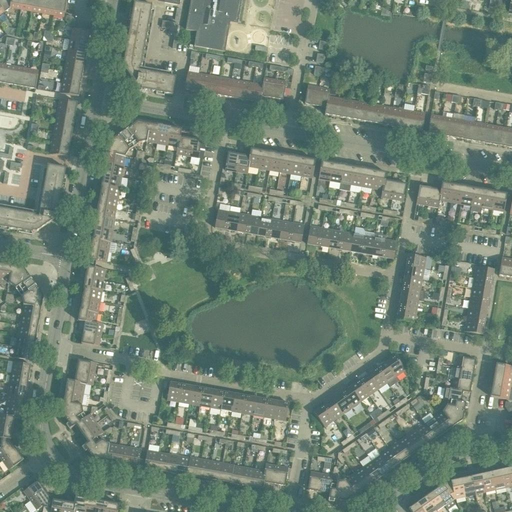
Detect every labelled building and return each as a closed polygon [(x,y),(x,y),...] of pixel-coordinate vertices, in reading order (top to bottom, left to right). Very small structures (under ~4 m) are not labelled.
[(21,10),(22,0),(0,0),(0,6),(6,14),(5,12),(10,9),(21,10)] [(31,12),(33,0),(22,0),(21,10),(31,12)] [(42,14),(44,0),(33,0),(31,12),(42,14)] [(52,16),(55,0),(44,0),(42,14),(52,16)] [(63,18),(66,0),(55,0),(52,16),(63,18)] [(143,0),(179,6),(180,0),(189,0),(191,0),(185,30),(196,32),(194,47),(225,52),(230,23),(237,24),(241,0),(143,0)] [(503,10),(505,0),(458,0),(471,2),(471,0),(489,0),(488,8),(503,10)] [(141,68),(152,6),(134,2),(123,65),(124,65),(124,69),(137,88),(141,88),(140,90),(172,96),(175,77),(139,71),(140,68),(141,68)] [(169,34),(176,35),(178,24),(162,21),(161,28),(169,30),(169,34)] [(88,44),(90,33),(71,29),(69,41),(88,44)] [(86,55),(88,44),(69,41),(67,51),(86,55)] [(84,65),(86,55),(67,51),(66,62),(84,65)] [(82,76),(84,65),(66,62),(64,72),(82,76)] [(13,86),(16,68),(6,66),(2,84),(13,86)] [(24,88),(27,70),(16,68),(13,86),(24,88)] [(35,90),(38,71),(27,70),(24,88),(35,90)] [(80,86),(82,76),(64,72),(62,83),(80,86)] [(195,93),(199,75),(187,73),(184,91),(195,93)] [(206,95),(209,77),(199,75),(195,93),(206,95)] [(217,97),(220,78),(209,77),(206,95),(217,97)] [(227,99),(231,80),(220,78),(217,97),(227,99)] [(271,99),(274,81),(263,79),(262,86),(263,86),(261,97),(271,99)] [(238,100),(241,82),(231,80),(227,99),(238,100)] [(282,101),(286,83),(274,81),(271,99),(282,101)] [(249,102),(252,84),(241,82),(238,100),(249,102)] [(78,97),(80,86),(62,83),(60,94),(78,97)] [(263,86),(262,86),(252,84),(249,102),(260,104),(261,97),(263,86)] [(315,107),(319,88),(307,86),(304,105),(315,107)] [(328,97),(329,97),(330,90),(319,88),(315,107),(325,109),(326,109),(328,97)] [(338,99),(329,97),(328,97),(326,109),(325,109),(324,116),(335,117),(338,99)] [(346,119),(349,101),(338,99),(335,117),(346,119)] [(75,115),(77,104),(59,100),(57,111),(75,115)] [(357,121),(360,103),(349,101),(346,119),(357,121)] [(367,123),(371,104),(360,103),(357,121),(367,123)] [(378,125),(381,106),(371,104),(367,123),(378,125)] [(389,127),(392,108),(381,106),(378,125),(389,127)] [(400,129),(403,110),(392,108),(389,127),(400,129)] [(410,131),(413,112),(403,110),(400,129),(410,131)] [(73,125),(75,115),(57,111),(55,122),(73,125)] [(421,133),(425,114),(413,112),(410,131),(421,133)] [(438,136),(441,117),(430,115),(427,134),(438,136)] [(449,138),(452,119),(441,117),(438,136),(449,138)] [(460,139),(463,121),(452,119),(449,138),(460,139)] [(470,141),(474,123),(463,121),(460,139),(470,141)] [(71,136),(73,125),(55,122),(53,133),(71,136)] [(145,142),(149,124),(137,122),(109,142),(107,153),(125,157),(129,151),(138,144),(145,142)] [(481,143),(484,125),(474,123),(470,141),(481,143)] [(156,144),(159,126),(149,124),(145,142),(156,144)] [(492,145),(495,127),(484,125),(481,143),(492,145)] [(167,146),(170,128),(159,126),(156,144),(167,146)] [(503,147),(506,129),(495,127),(492,145),(503,147)] [(179,137),(180,137),(181,130),(170,128),(167,146),(177,148),(179,137)] [(511,148),(511,129),(506,129),(503,147),(511,148)] [(69,147),(71,136),(53,133),(51,144),(69,147)] [(190,139),(180,137),(179,137),(177,148),(176,155),(187,157),(190,139)] [(198,159),(201,141),(190,139),(187,157),(198,159)] [(67,158),(69,147),(51,144),(49,155),(67,158)] [(0,157),(11,160),(13,148),(9,148),(8,155),(0,153),(0,157)] [(258,170),(261,152),(250,150),(249,157),(250,157),(248,168),(258,170)] [(144,158),(145,153),(136,151),(135,159),(140,160),(141,157),(144,158)] [(269,171),(272,153),(261,152),(258,170),(269,171)] [(123,167),(125,157),(107,153),(105,164),(123,167)] [(236,173),(239,155),(228,153),(225,171),(236,173)] [(279,173),(283,155),(272,153),(269,171),(279,173)] [(248,168),(250,157),(249,157),(239,155),(236,173),(247,175),(248,168)] [(290,175),(293,157),(283,155),(279,173),(290,175)] [(301,177),(304,159),(293,157),(290,175),(301,177)] [(312,179),(315,161),(304,159),(301,177),(312,179)] [(329,182),(332,164),(321,162),(318,180),(329,182)] [(18,168),(22,169),(22,165),(11,163),(9,171),(17,172),(18,168)] [(121,178),(123,167),(105,164),(103,175),(121,178)] [(340,184),(343,166),(332,164),(329,182),(340,184)] [(57,216),(66,169),(47,165),(47,169),(38,217),(35,216),(35,215),(0,208),(0,227),(32,233),(32,232),(36,232),(51,222),(55,219),(55,216),(57,216)] [(351,186),(354,168),(343,166),(340,184),(351,186)] [(361,188),(364,170),(354,168),(351,186),(361,188)] [(372,190),(375,172),(364,170),(361,188),(372,190)] [(384,181),(385,181),(386,174),(375,172),(372,190),(382,191),(384,181)] [(119,189),(121,178),(103,175),(101,186),(119,189)] [(392,200),(395,182),(385,181),(384,181),(382,191),(381,198),(392,200)] [(403,202),(406,184),(395,182),(392,200),(403,202)] [(450,203),(453,185),(441,183),(440,191),(441,191),(439,201),(439,202),(450,203)] [(460,205),(463,187),(453,185),(450,203),(460,205)] [(117,200),(119,189),(101,186),(99,197),(117,200)] [(427,207),(430,189),(419,187),(416,205),(427,207)] [(471,207),(474,189),(463,187),(460,205),(471,207)] [(441,191),(440,191),(430,189),(427,207),(438,209),(439,202),(439,201),(441,191)] [(482,209),(485,191),(474,189),(471,207),(482,209)] [(492,211),(495,193),(485,191),(482,209),(492,211)] [(503,213),(506,195),(495,193),(492,211),(503,213)] [(116,211),(117,200),(99,197),(98,207),(116,211)] [(114,220),(116,211),(98,207),(96,218),(114,221),(114,220)] [(225,231),(229,213),(218,211),(214,229),(225,231)] [(236,233),(239,215),(229,213),(225,231),(236,233)] [(247,234),(250,216),(239,215),(236,233),(247,234)] [(257,236),(261,218),(250,216),(247,234),(257,236)] [(113,232),(115,221),(114,220),(114,221),(96,218),(96,219),(95,228),(113,232)] [(268,238),(271,220),(261,218),(257,236),(268,238)] [(279,240),(282,222),(271,220),(268,238),(279,240)] [(289,242),(292,224),(282,222),(279,240),(289,242)] [(301,244),(304,226),(292,224),(289,242),(301,244)] [(318,247),(321,229),(310,227),(307,245),(318,247)] [(110,243),(113,232),(95,228),(93,239),(92,238),(92,239),(110,242),(110,243)] [(328,249),(332,231),(321,229),(318,247),(328,249)] [(339,251),(342,233),(332,231),(328,249),(339,251)] [(350,253),(353,235),(342,233),(339,251),(350,253)] [(360,254),(363,237),(353,235),(350,253),(360,254)] [(371,256),(374,238),(363,237),(360,254),(371,256)] [(382,258),(385,240),(374,238),(371,256),(382,258)] [(108,253),(110,243),(110,242),(92,239),(90,250),(108,253)] [(393,260),(396,242),(385,240),(382,258),(393,260)] [(106,264),(108,253),(90,250),(88,261),(106,264)] [(424,270),(426,259),(408,256),(406,267),(424,270)] [(509,278),(511,260),(501,258),(498,277),(509,278)] [(0,282),(8,284),(11,266),(1,264),(0,270),(0,282)] [(43,297),(34,284),(23,268),(11,266),(8,284),(9,284),(15,288),(22,298),(23,305),(41,309),(43,297)] [(103,281),(105,270),(87,267),(85,278),(103,281)] [(422,280),(424,270),(406,267),(404,277),(422,280)] [(491,282),(493,271),(475,267),(473,279),(491,282)] [(420,291),(422,280),(404,277),(402,288),(420,291)] [(101,291),(103,281),(85,278),(83,289),(101,292),(101,291)] [(490,293),(491,282),(473,279),(472,289),(490,293)] [(418,302),(420,291),(402,288),(400,299),(418,302)] [(100,303),(102,291),(101,291),(101,292),(83,289),(84,290),(82,300),(100,303)] [(488,303),(490,293),(472,289),(470,300),(488,303)] [(13,304),(14,296),(6,295),(5,300),(8,300),(8,303),(13,304)] [(416,312),(418,302),(400,299),(398,309),(416,312)] [(98,314),(100,303),(82,300),(80,310),(97,313),(97,314),(98,314)] [(486,314),(488,303),(470,300),(468,311),(486,314)] [(39,319),(41,309),(23,305),(21,315),(39,319)] [(96,323),(97,314),(97,313),(80,310),(80,309),(78,321),(85,323),(85,322),(96,324),(96,323)] [(414,324),(416,312),(398,309),(396,320),(414,324)] [(484,324),(486,314),(468,311),(466,321),(484,324)] [(37,329),(39,319),(21,315),(19,326),(37,329)] [(482,336),(484,324),(466,321),(464,332),(482,336)] [(101,336),(103,325),(96,323),(96,324),(85,322),(85,323),(83,333),(101,336)] [(35,340),(37,329),(19,326),(17,337),(35,340)] [(99,347),(101,336),(83,333),(81,344),(99,347)] [(34,351),(35,340),(17,337),(16,347),(34,351)] [(32,362),(34,351),(16,347),(14,359),(32,362)] [(405,371),(394,356),(385,363),(396,378),(405,371)] [(473,372),(475,361),(457,357),(455,369),(473,372)] [(94,375),(96,364),(78,361),(76,372),(94,375)] [(29,377),(31,366),(13,363),(11,374),(29,377)] [(396,378),(385,363),(376,369),(386,384),(396,378)] [(511,378),(511,376),(511,367),(495,364),(493,375),(511,378)] [(386,384),(376,369),(367,376),(377,391),(386,384)] [(471,382),(473,372),(455,369),(453,379),(471,382)] [(92,386),(94,375),(76,372),(74,382),(85,384),(85,385),(92,386)] [(27,388),(29,377),(11,374),(9,384),(27,388)] [(510,389),(511,378),(493,375),(492,386),(510,389)] [(377,391),(367,376),(358,382),(369,397),(377,391)] [(469,394),(471,382),(453,379),(452,389),(452,390),(462,392),(469,394)] [(83,395),(85,385),(85,384),(74,382),(67,381),(65,392),(83,395)] [(369,397),(358,382),(349,388),(360,403),(369,397)] [(178,403),(181,385),(169,383),(167,401),(178,403)] [(25,398),(27,388),(9,384),(7,395),(25,398)] [(188,405),(191,387),(181,385),(178,403),(188,405)] [(508,400),(510,389),(492,386),(490,397),(508,400)] [(199,407),(202,389),(191,387),(188,405),(199,407)] [(360,403),(349,388),(341,394),(351,409),(360,403)] [(461,402),(462,392),(452,390),(452,389),(445,388),(443,399),(461,402)] [(210,409),(213,391),(202,389),(199,407),(210,409)] [(220,410),(223,393),(213,391),(210,409),(220,410)] [(81,406),(83,395),(65,392),(63,403),(81,406)] [(231,412),(234,395),(223,393),(220,410),(231,412)] [(351,409),(341,394),(332,400),(342,415),(351,409)] [(23,409),(25,398),(7,395),(5,406),(23,409)] [(242,414),(245,396),(234,395),(231,412),(242,414)] [(252,416),(256,398),(245,396),(242,414),(252,416)] [(427,403),(424,398),(419,397),(418,397),(424,405),(427,403)] [(263,418),(266,400),(256,398),(252,416),(263,418)] [(462,421),(464,409),(467,410),(468,404),(461,402),(443,399),(434,398),(433,399),(436,404),(442,400),(447,401),(446,406),(442,412),(453,427),(462,421)] [(274,420),(277,402),(266,400),(263,418),(274,420)] [(342,415),(332,400),(323,406),(334,421),(342,415)] [(285,422),(288,404),(277,402),(274,420),(285,422)] [(86,417),(83,413),(81,406),(63,403),(61,414),(68,423),(66,425),(69,430),(75,426),(90,415),(97,410),(97,408),(91,407),(90,414),(86,417)] [(21,420),(23,409),(5,406),(3,416),(14,418),(14,419),(21,420)] [(334,421),(323,406),(314,413),(324,428),(334,421)] [(453,427),(442,412),(433,418),(444,433),(453,427)] [(0,426),(12,429),(14,419),(14,418),(3,416),(0,415),(0,426)] [(81,434),(96,424),(90,415),(75,426),(81,434)] [(444,433),(433,418),(424,425),(435,440),(444,433)] [(103,433),(96,424),(81,434),(88,443),(103,433)] [(435,440),(424,425),(416,431),(416,430),(415,430),(426,446),(435,440)] [(10,440),(12,429),(0,426),(0,438),(2,439),(10,440)] [(105,462),(108,444),(102,441),(99,436),(103,433),(111,434),(112,428),(110,428),(103,433),(88,443),(82,447),(85,452),(87,451),(94,460),(105,462)] [(426,446),(415,430),(406,437),(417,452),(425,446),(426,446)] [(417,452),(406,437),(397,443),(408,458),(417,452)] [(17,451),(10,441),(10,440),(2,439),(0,446),(1,448),(0,448),(0,458),(2,461),(17,451)] [(408,458),(397,443),(389,449),(399,464),(408,458)] [(116,464),(119,446),(108,444),(105,462),(116,464)] [(127,466),(130,448),(119,446),(116,464),(127,466)] [(138,468),(141,450),(130,448),(127,466),(138,468)] [(399,464),(389,449),(380,455),(391,471),(391,470),(399,464)] [(8,471),(23,460),(17,451),(2,461),(8,471)] [(155,471),(158,453),(147,451),(144,469),(155,471)] [(165,473),(168,455),(158,453),(155,471),(165,473)] [(176,475),(179,457),(168,455),(165,473),(176,475)] [(391,471),(380,455),(379,456),(380,456),(371,462),(382,477),(391,471)] [(190,459),(189,459),(179,457),(176,475),(187,477),(190,459)] [(197,478),(200,460),(189,458),(189,459),(190,459),(187,477),(187,476),(197,478)] [(208,480),(211,462),(200,460),(197,478),(208,480)] [(219,482),(222,464),(211,462),(208,480),(219,482)] [(382,477),(371,462),(362,468),(373,483),(382,477)] [(233,466),(222,464),(219,482),(229,484),(230,484),(233,466)] [(273,485),(277,467),(265,465),(264,472),(265,472),(263,483),(273,485)] [(240,486),(244,468),(233,466),(230,484),(240,486)] [(285,487),(288,469),(277,467),(273,485),(285,487)] [(355,496),(344,481),(338,482),(332,481),(333,476),(339,472),(335,467),(333,468),(332,476),(329,495),(328,502),(334,503),(334,500),(345,502),(355,496)] [(251,488),(254,470),(244,468),(240,486),(251,488)] [(373,483),(362,468),(353,475),(364,489),(373,483)] [(511,468),(511,469),(511,468),(501,471),(505,489),(511,487),(511,468)] [(265,472),(264,472),(254,470),(251,488),(262,490),(263,483),(265,472)] [(505,489),(501,471),(491,473),(495,491),(505,489)] [(318,493),(321,475),(310,473),(307,491),(318,493)] [(495,491),(491,473),(481,475),(485,493),(495,491)] [(318,493),(329,495),(332,476),(321,475),(318,493)] [(364,489),(353,475),(344,481),(355,496),(364,489)] [(485,493),(481,475),(471,477),(475,495),(485,493)] [(475,495),(471,477),(461,480),(465,498),(475,495)] [(465,498),(461,480),(451,482),(455,500),(465,498)] [(30,501),(45,491),(38,482),(23,492),(30,501)] [(455,500),(451,482),(450,482),(443,486),(443,485),(434,491),(445,506),(444,507),(447,511),(455,505),(453,500),(455,500)] [(51,509),(53,500),(51,500),(45,491),(30,501),(36,511),(42,506),(43,508),(51,509)] [(445,506),(434,491),(425,497),(435,511),(436,511),(444,507),(445,506)] [(83,511),(86,499),(75,497),(74,504),(72,511),(83,511)] [(435,511),(425,497),(417,503),(423,511),(435,511)] [(95,511),(97,501),(86,499),(83,511),(95,511)] [(62,511),(64,502),(53,500),(51,509),(50,511),(62,511)] [(105,511),(107,503),(97,501),(95,511),(105,511)] [(72,511),(74,504),(64,502),(62,511),(72,511)] [(117,511),(119,505),(107,503),(105,511),(117,511)] [(423,511),(417,503),(408,509),(410,511),(423,511)]
